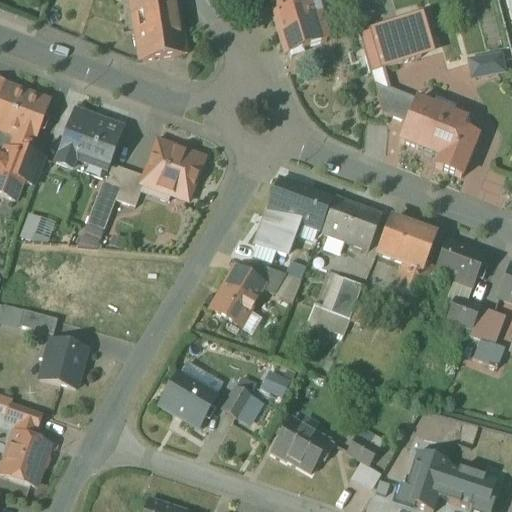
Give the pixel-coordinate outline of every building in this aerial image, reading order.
[(130,0),(136,33),(135,33),(140,64),(186,58),(181,27),(176,0),(130,0)] [(269,0),(276,23),(274,24),(284,57),(326,44),(320,23),(319,20),(311,22),(306,5),(322,0),(269,0)] [(322,0),(306,5),(311,22),(319,20),(320,23),(326,21),(328,17),(322,0)] [(410,22),(371,33),(382,71),(383,71),(421,60),(410,22)] [(500,58),(469,64),(472,81),(503,75),(500,58)] [(416,103),(389,92),(383,71),(382,71),(370,74),(382,116),(407,126),(416,103)] [(7,89),(6,88),(0,103),(0,133),(16,140),(33,146),(34,146),(35,145),(49,105),(7,89)] [(456,108),(436,100),(432,109),(453,117),(456,108)] [(432,109),(416,103),(407,126),(400,144),(419,152),(420,151),(439,159),(435,169),(461,180),(477,140),(461,134),(466,123),(453,117),(432,109)] [(122,132),(75,114),(59,157),(106,174),(122,132)] [(10,156),(4,154),(1,163),(0,162),(0,198),(15,204),(22,185),(32,159),(28,157),(33,146),(16,140),(10,156)] [(203,162),(157,145),(143,184),(171,194),(169,198),(187,205),(203,162)] [(32,159),(22,185),(34,189),(43,163),(32,159)] [(113,169),(109,180),(105,178),(98,198),(115,204),(126,174),(113,169)] [(126,174),(115,204),(135,211),(142,193),(136,191),(140,179),(126,174)] [(332,202),(279,182),(267,214),(297,226),(319,234),(332,202)] [(381,220),(335,202),(322,237),(368,254),(381,220)] [(297,226),(267,214),(252,253),(282,264),(297,226)] [(30,215),(23,239),(50,248),(57,224),(30,215)] [(435,240),(390,223),(377,257),(402,266),(422,274),(425,267),(435,240)] [(485,259),(446,245),(434,276),(473,291),(485,259)] [(422,274),(402,266),(392,290),(423,302),(435,271),(425,267),(422,274)] [(276,276),(256,268),(248,282),(262,290),(261,291),(266,293),(276,276)] [(511,269),(510,268),(497,301),(511,306),(511,269)] [(248,282),(234,274),(212,312),(240,328),(261,291),(262,290),(248,282)] [(276,276),(266,293),(274,298),(285,279),(276,276)] [(360,288),(339,279),(333,295),(354,303),(360,288)] [(469,307),(454,301),(446,322),(461,328),(469,307)] [(480,311),(469,307),(461,328),(472,332),(480,311)] [(505,320),(480,311),(472,332),(470,339),(481,343),(473,362),(497,372),(504,352),(494,348),(505,320)] [(57,323),(22,314),(18,329),(53,339),(57,323)] [(86,354),(50,344),(40,383),(76,393),(86,354)] [(216,401),(177,378),(159,409),(183,424),(184,422),(199,431),(216,401)] [(250,399),(236,391),(222,414),(236,423),(250,399)] [(41,418),(11,407),(5,423),(18,428),(15,437),(32,443),(41,418)] [(334,449),(290,423),(270,456),(286,465),(287,464),(311,478),(319,463),(324,466),(334,449)] [(412,428),(397,453),(410,461),(424,436),(412,428)] [(32,443),(15,437),(0,478),(34,490),(40,472),(43,472),(47,461),(45,459),(49,449),(32,443)] [(377,455),(355,442),(347,457),(369,470),(377,455)] [(426,459),(418,472),(406,465),(388,496),(411,510),(409,511),(431,511),(452,478),(439,471),(438,466),(426,459)] [(488,494),(467,481),(457,496),(480,509),(488,494)] [(494,511),(505,494),(493,486),(488,494),(480,509),(483,511),(494,511)]
